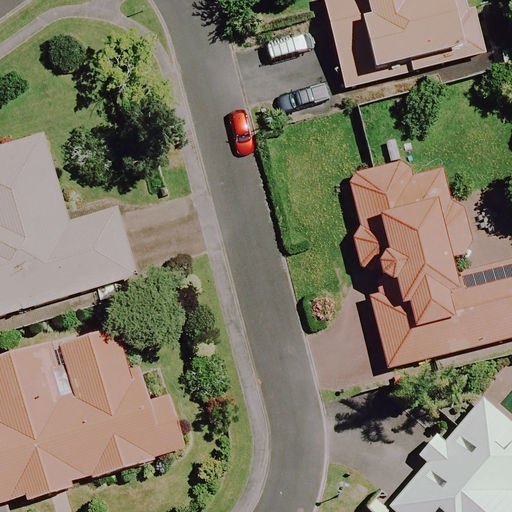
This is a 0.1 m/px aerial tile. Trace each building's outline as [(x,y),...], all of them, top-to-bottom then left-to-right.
[(464,13),(460,0),(324,0),(321,1),(345,95),(483,60),(471,12),(464,13)] [(66,229),(41,142),(0,153),(0,321),(134,283),(115,215),(66,229)] [(348,185),(361,236),(352,238),(363,281),(372,279),(391,274),(400,311),(372,318),(386,374),(511,342),(511,268),(453,283),(448,264),(471,258),(450,173),(411,183),(407,170),(348,185)] [(138,413),(115,332),(0,363),(0,508),(185,457),(170,404),(138,413)] [(511,511),(511,428),(484,405),(392,511),(511,511)]
